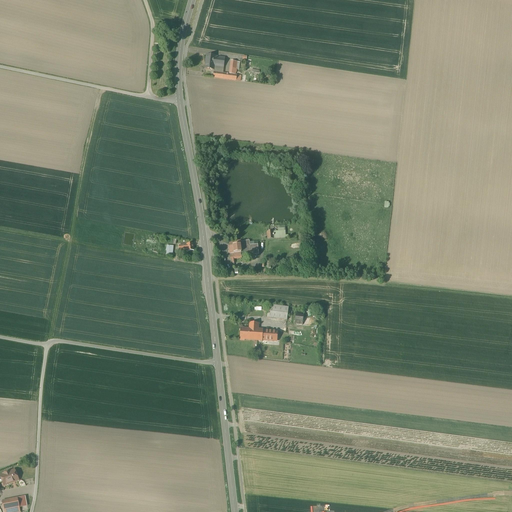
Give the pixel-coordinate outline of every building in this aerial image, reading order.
[(214,56),(205,55),(203,71),(212,72),(213,68),(224,69),(225,61),(213,60),(214,56)] [(228,74),(213,72),(212,79),(241,83),(242,76),(237,75),(238,63),(230,62),(228,74)] [(277,230),(267,232),(267,239),(272,239),(288,238),(288,235),(285,236),(285,227),(277,228),(277,230)] [(249,240),(228,243),(230,262),(234,262),(234,261),(242,260),(242,257),(258,255),(257,245),(249,246),(249,240)] [(191,244),(178,246),(179,251),(186,250),(187,252),(193,252),(191,244)] [(165,255),(172,258),(173,247),(166,247),(165,255)] [(288,307),(267,305),(265,319),(287,322),(288,307)] [(303,315),(294,314),(293,325),(302,326),(303,315)] [(247,328),(240,328),(239,340),(276,342),(276,331),(261,330),(261,323),(247,322),(247,328)] [(13,468),(0,473),(0,481),(2,486),(18,480),(13,468)] [(19,511),(17,498),(1,501),(2,511),(19,511)]
